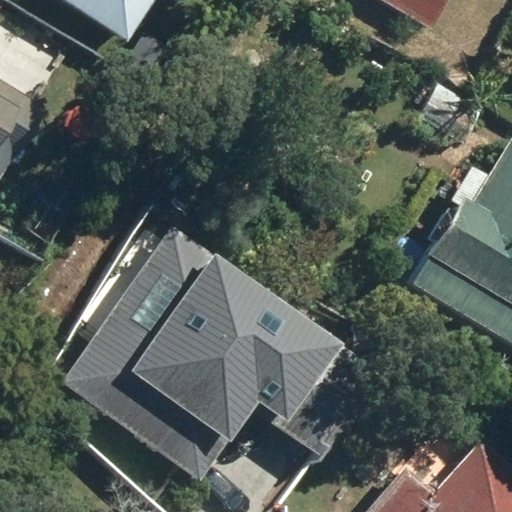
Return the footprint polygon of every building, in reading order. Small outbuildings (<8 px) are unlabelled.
[(26,0),(104,46),(131,0),(26,0)] [(442,0),(354,0),(422,37),(442,0)] [(468,111),(421,82),(399,120),(446,148),(468,111)] [(0,161),(27,114),(0,98),(0,161)] [(393,295),(511,368),(511,159),(486,144),(447,207),(435,200),(397,260),(410,267),(393,295)] [(289,466),(356,369),(149,228),(38,390),(175,483),(219,418),(289,466)] [(511,511),(511,493),(458,446),(419,490),(391,465),(349,511),(511,511)]
